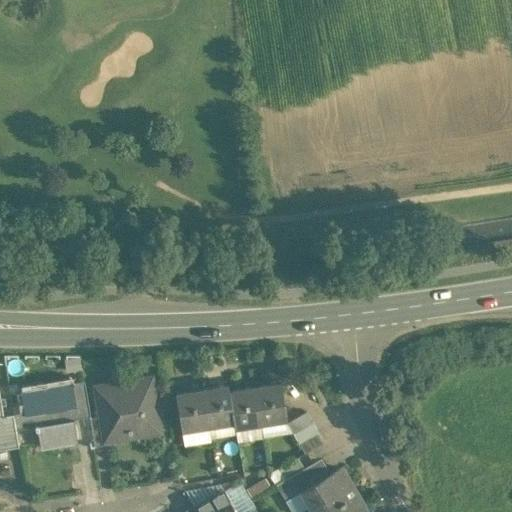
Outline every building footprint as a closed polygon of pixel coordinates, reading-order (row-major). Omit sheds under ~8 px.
[(149,378),(97,386),(102,414),(106,438),(107,437),(130,433),(129,429),(131,429),(131,427),(157,423),(154,404),(152,404),(150,394),(152,394),(152,392),(150,392),(148,380),(150,380),(149,378)] [(84,381),(72,383),(77,410),(89,408),(84,381)] [(72,382),(21,392),(25,414),(13,415),(15,427),(35,428),(38,428),(41,445),(77,439),(73,417),(90,414),(89,408),(77,410),(72,383),(72,382)] [(280,382),(254,386),(260,421),(286,416),(280,382)] [(228,384),(202,389),(208,423),(233,419),(229,390),(228,384)] [(254,386),(229,390),(233,419),(234,425),(260,421),(254,386)] [(202,389),(176,393),(182,428),(208,423),(202,389)] [(312,420),(306,410),(287,422),(293,432),(312,420)] [(13,414),(1,416),(6,444),(18,442),(15,427),(13,415),(13,414)] [(102,414),(90,416),(95,445),(108,443),(107,437),(106,438),(102,414)] [(312,420),(293,432),(299,442),(318,431),(312,420)] [(318,431),(299,442),(305,452),(324,441),(318,431)] [(298,456),(279,467),(285,478),(304,466),(298,456)] [(321,456),(304,466),(313,482),(330,472),(321,456)] [(285,478),(276,483),(286,499),(302,490),(301,489),(313,482),(304,466),(285,478)] [(313,482),(301,489),(302,490),(310,505),(316,502),(321,511),(357,511),(364,508),(339,467),(330,472),(313,482)] [(236,511),(224,490),(187,511),(236,511)]
